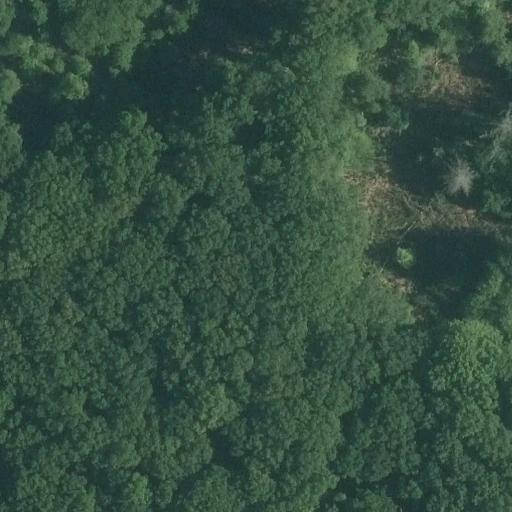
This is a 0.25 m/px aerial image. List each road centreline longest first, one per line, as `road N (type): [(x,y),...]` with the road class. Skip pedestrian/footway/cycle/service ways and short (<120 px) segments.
road 1 (track): [(312,0),(284,79),(252,117),(199,166),(130,204)]
road 2 (track): [(111,253),(0,477)]
